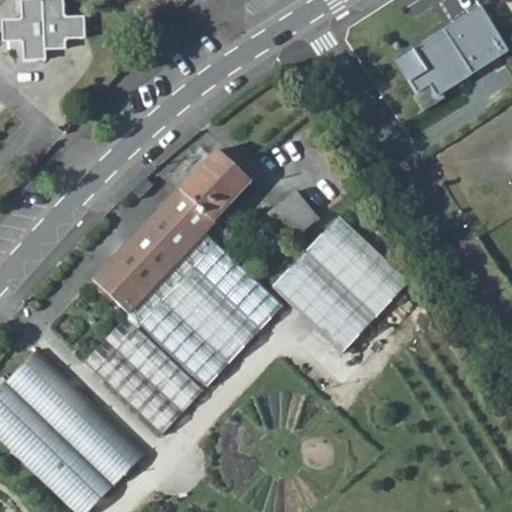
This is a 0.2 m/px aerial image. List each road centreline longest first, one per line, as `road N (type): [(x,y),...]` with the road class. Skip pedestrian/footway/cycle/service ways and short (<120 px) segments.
road 1 (residential): [(0,281),(170,108),(300,21)]
road 2 (residential): [(300,21),(323,43),(511,330)]
